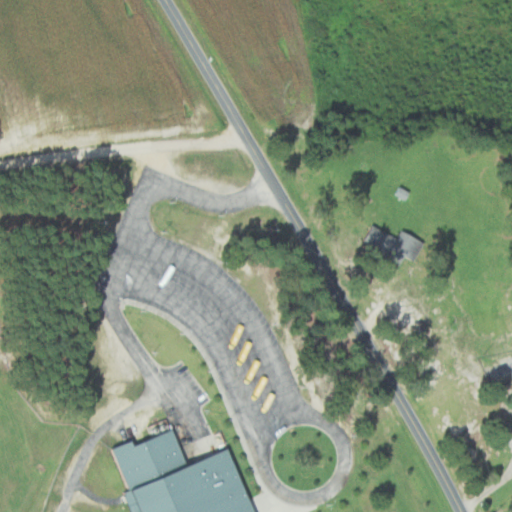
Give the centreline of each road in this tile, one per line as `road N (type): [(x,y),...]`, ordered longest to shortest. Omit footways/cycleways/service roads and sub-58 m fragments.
road 1 (tertiary): [(459,511),(162,0)]
road 2 (residential): [(0,162),(246,139)]
